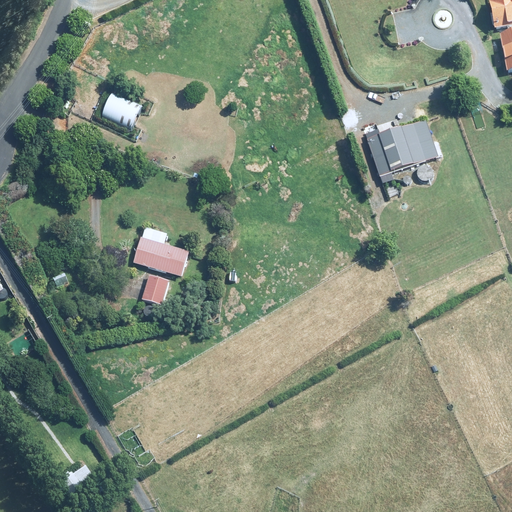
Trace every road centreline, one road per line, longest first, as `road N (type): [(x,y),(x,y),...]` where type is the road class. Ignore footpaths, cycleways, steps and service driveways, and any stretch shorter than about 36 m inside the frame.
road 1 (track): [(437,0),(463,30),(476,76),(441,95),(378,105),(351,98),(309,0)]
road 2 (track): [(0,245),(152,511)]
